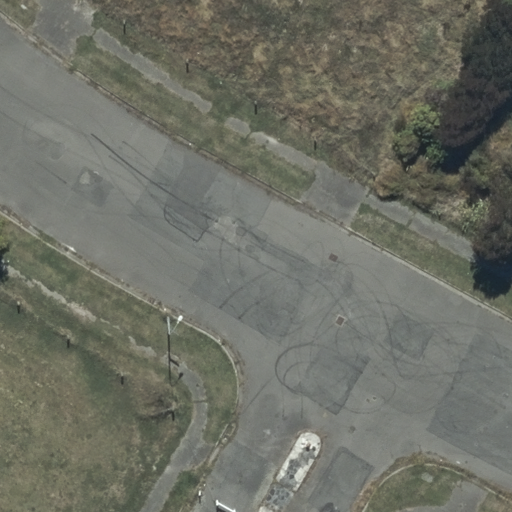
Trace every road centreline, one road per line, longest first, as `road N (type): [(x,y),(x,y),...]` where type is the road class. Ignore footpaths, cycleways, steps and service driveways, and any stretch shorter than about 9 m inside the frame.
road 1 (unclassified): [(0,108),(170,217),(511,403)]
road 2 (track): [(274,511),(383,333)]
